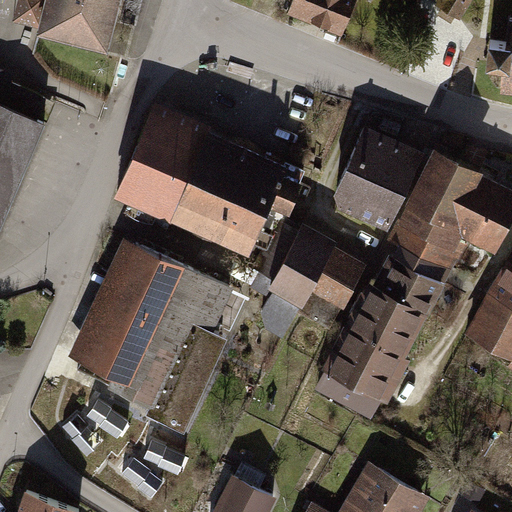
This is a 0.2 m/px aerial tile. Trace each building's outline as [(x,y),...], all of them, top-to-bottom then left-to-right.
[(18,0),(15,14),(44,21),(42,28),(107,43),(117,5),(118,0),(18,0)] [(304,0),(297,22),(351,41),(366,0),(304,0)] [(479,0),(439,0),(437,4),(467,22),(479,0)] [(511,38),(498,37),(496,60),(511,61),(511,38)] [(0,258),(7,261),(73,120),(57,112),(65,95),(0,64),(0,258)] [(298,161),(157,104),(119,198),(260,255),(298,161)] [(510,244),(511,239),(511,186),(500,180),(504,173),(456,147),(451,158),(383,122),(342,200),(392,226),(398,214),(412,221),(411,222),(400,217),(388,240),(405,249),(341,369),(399,399),(461,283),(450,278),(477,226),(510,244)] [(372,264),(305,226),(272,285),(270,289),(274,292),(302,308),(307,310),(316,293),(346,310),(372,264)] [(185,267),(124,238),(117,254),(66,359),(114,382),(109,391),(151,411),(148,417),(184,435),(228,342),(213,335),(226,308),(234,291),(188,269),(185,267)] [(511,239),(510,244),(465,336),(511,361),(511,368),(511,370),(511,371),(511,239)] [(302,308),(274,292),(263,313),(267,331),(285,338),(302,308)] [(130,422),(99,399),(88,415),(99,423),(119,437),(130,422)] [(189,456),(153,441),(146,458),(158,463),(181,473),(189,456)] [(159,477),(134,459),(123,475),(154,497),(165,482),(159,477)] [(433,511),(442,496),(378,461),(349,511),(340,511),(318,499),(310,511),(433,511)] [(283,511),(291,497),(242,473),(222,511),(283,511)] [(99,511),(100,511),(41,491),(33,511),(99,511)]
